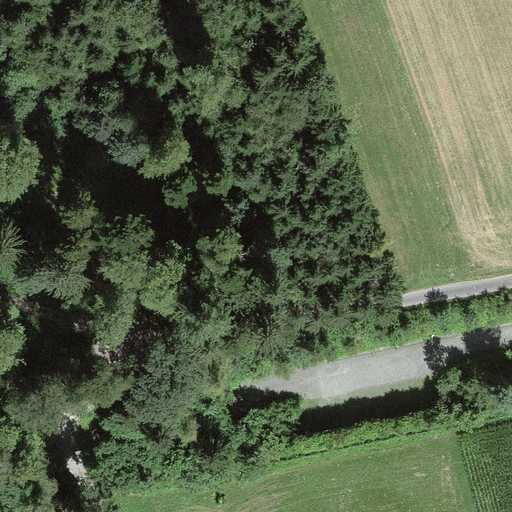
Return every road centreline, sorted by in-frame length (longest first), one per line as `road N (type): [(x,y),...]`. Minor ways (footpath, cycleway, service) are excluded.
road 1 (track): [(263,318),(0,391)]
road 2 (residential): [(263,318),(511,277)]
